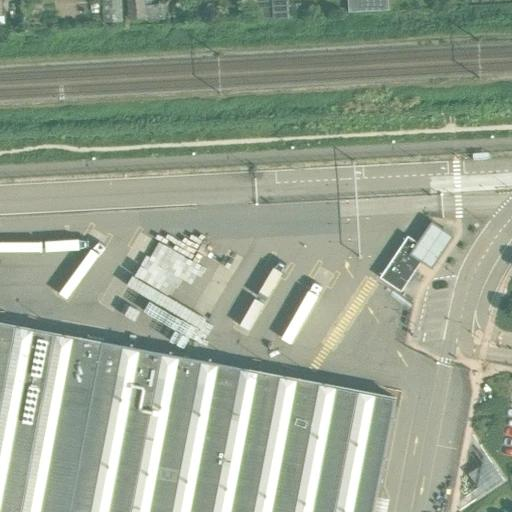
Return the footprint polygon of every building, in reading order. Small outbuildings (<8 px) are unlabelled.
[(121,0),(101,0),(103,22),(123,21),(121,0)] [(127,0),(129,18),(146,17),(144,0),(127,0)] [(381,276),(401,289),(422,259),(432,265),(453,234),(433,220),(417,241),(409,235),(381,276)] [(164,235),(147,283),(178,294),(189,262),(200,266),(206,250),(164,235)] [(190,306),(185,315),(126,284),(103,326),(120,335),(125,325),(154,341),(160,331),(179,341),(185,331),(196,337),(208,316),(190,306)] [(373,511),(396,398),(0,322),(0,511),(373,511)] [(504,481),(489,461),(466,476),(479,496),(504,481)]
